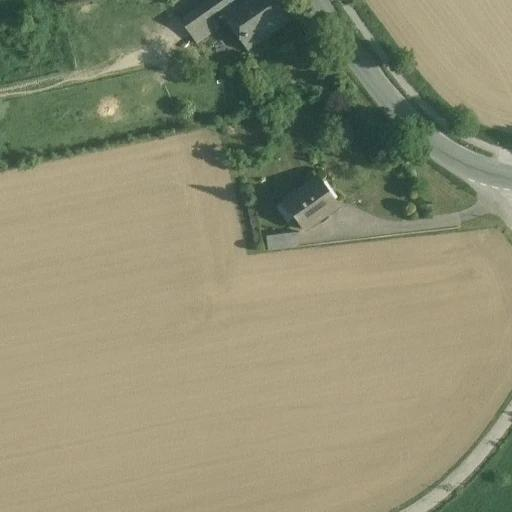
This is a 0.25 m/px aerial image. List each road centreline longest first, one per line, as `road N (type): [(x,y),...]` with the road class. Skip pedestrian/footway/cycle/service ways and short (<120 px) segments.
road 1 (tertiary): [(318,0),(425,136),(464,162),(511,176)]
road 2 (unclassified): [(410,511),(491,446),(511,414)]
